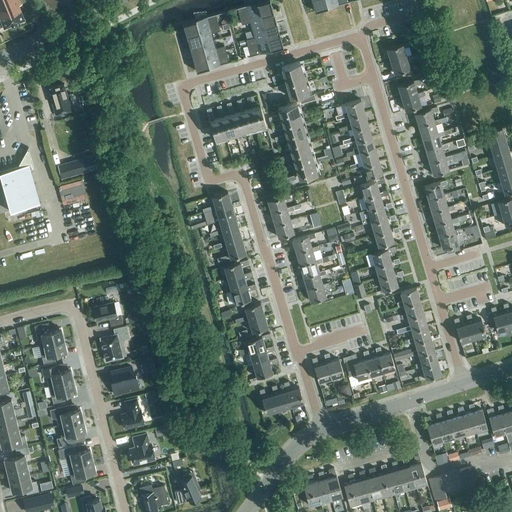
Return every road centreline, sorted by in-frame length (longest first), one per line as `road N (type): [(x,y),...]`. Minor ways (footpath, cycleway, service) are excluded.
road 1 (residential): [(321,430),(239,174),(209,182),(180,87),(361,39)]
road 2 (residential): [(361,39),(463,385)]
road 3 (residential): [(0,323),(58,306),(72,310),(125,511)]
road 4 (secondary): [(0,60),(117,0)]
